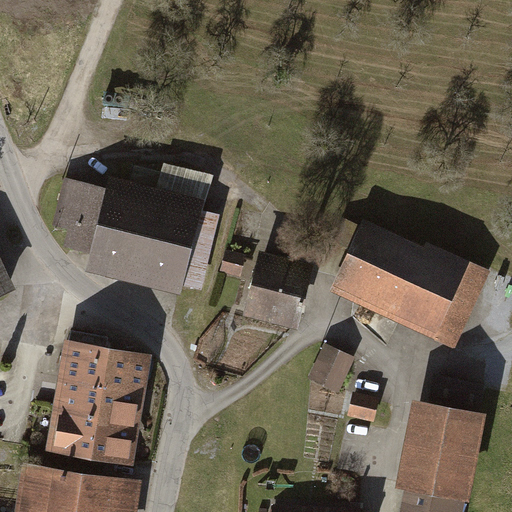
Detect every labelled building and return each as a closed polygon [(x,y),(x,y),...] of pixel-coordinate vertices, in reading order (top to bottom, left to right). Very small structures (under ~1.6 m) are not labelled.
[(85,272),(180,298),(213,175),(165,162),(162,174),(134,166),(131,177),(111,172),(106,189),(68,178),(55,226),(71,230),(66,246),(91,253),(85,272)] [(365,218),(331,293),(454,350),(489,275),(365,218)] [(254,283),(245,321),(289,332),(295,305),(306,308),(317,265),(262,252),(260,260),(228,253),(222,275),(254,283)] [(0,300),(13,295),(0,265),(0,300)] [(66,342),(57,397),(147,412),(157,357),(66,342)] [(356,359),(327,347),(313,381),(342,393),(356,359)] [(408,487),(402,511),(463,511),(466,499),(469,500),(487,413),(480,411),(486,386),(435,375),(430,400),(417,398),(399,485),(408,487)] [(380,402),(357,396),(351,417),(375,423),(380,402)] [(57,397),(48,451),(138,466),(147,412),(57,397)] [(141,511),(146,483),(28,463),(20,511),(141,511)]
